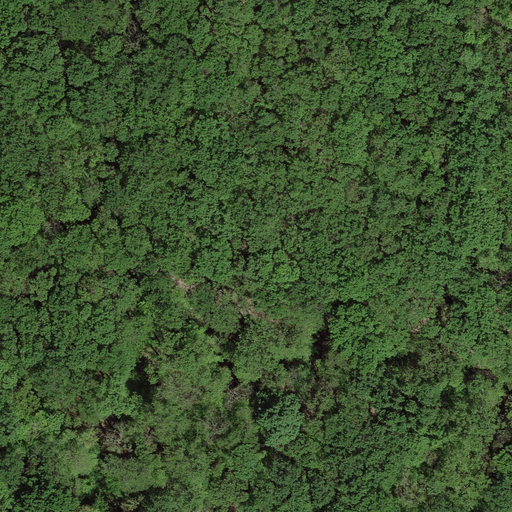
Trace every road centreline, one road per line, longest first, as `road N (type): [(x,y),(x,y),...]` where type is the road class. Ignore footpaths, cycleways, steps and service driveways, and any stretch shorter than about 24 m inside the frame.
road 1 (track): [(0,234),(511,376)]
road 2 (track): [(511,187),(390,342)]
